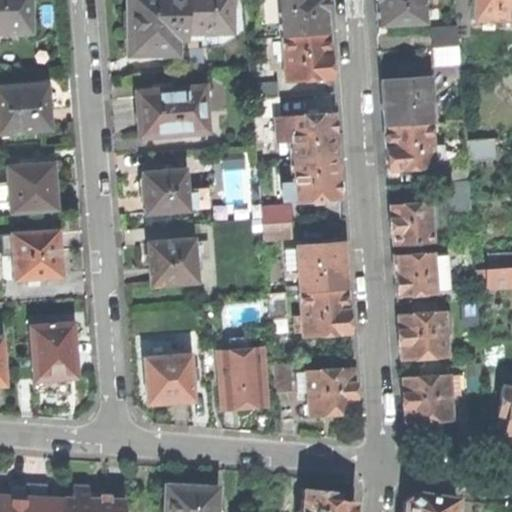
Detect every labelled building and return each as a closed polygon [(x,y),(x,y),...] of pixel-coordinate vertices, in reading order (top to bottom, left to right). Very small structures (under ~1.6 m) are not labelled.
[(0,0),(0,34),(29,35),(29,0),(0,0)] [(186,34),(185,0),(125,0),(126,55),(175,55),(175,40),(186,40),(186,34)] [(228,33),(227,0),(185,0),(186,34),(228,33)] [(278,23),(276,0),(259,0),(261,25),(278,23)] [(276,0),(278,23),(279,38),(282,37),(327,34),(325,10),(324,0),(276,0)] [(426,24),(423,0),(375,0),(376,7),(377,28),(426,24)] [(511,0),(470,0),(471,22),(511,21),(511,0)] [(432,49),(458,47),(457,29),(431,31),(432,49)] [(285,82),(331,78),(329,57),(327,34),(282,37),(285,82)] [(458,47),(432,49),(433,66),(459,64),(458,47)] [(429,90),(442,89),(461,88),(459,64),(433,66),(427,66),(427,79),(429,90)] [(427,79),(381,82),(382,100),(384,127),(431,124),(429,90),(427,79)] [(251,100),(278,98),(276,82),(250,84),(251,100)] [(46,113),(43,84),(0,87),(0,133),(47,129),(46,113)] [(137,119),(138,136),(205,131),(202,88),(181,90),(180,87),(166,88),(166,91),(135,93),(137,119)] [(442,89),(445,123),(463,122),(461,88),(442,89)] [(279,112),(278,98),(251,100),(252,114),(279,112)] [(333,114),(287,117),(289,142),(290,160),(336,156),(335,134),(333,114)] [(274,143),(289,142),(287,117),(273,118),(274,143)] [(445,123),(446,143),(465,142),(463,122),(445,123)] [(431,124),(384,127),(386,152),(387,172),(434,169),(434,164),(433,149),(431,124)] [(465,142),(467,162),(497,160),(495,139),(465,142)] [(433,149),(434,164),(442,164),(441,148),(433,149)] [(290,160),(292,183),(293,202),(339,199),(338,181),(336,156),(290,160)] [(50,165),(5,169),(6,185),(8,204),(9,214),(54,210),(52,188),(50,165)] [(441,183),(443,183),(468,182),(467,167),(440,169),(441,183)] [(143,199),(143,215),(185,213),(184,193),(182,173),(141,176),(143,199)] [(443,183),(445,212),(470,210),(468,182),(443,183)] [(280,183),(281,203),(293,202),(292,183),(280,183)] [(0,204),(8,204),(6,185),(0,185),(0,204)] [(195,212),(194,192),(184,193),(185,213),(195,212)] [(194,192),(195,212),(208,212),(206,192),(194,192)] [(391,225),(393,246),(433,243),(430,203),(390,206),(391,225)] [(262,224),(290,222),(289,206),(261,208),(262,224)] [(290,222),(262,224),(263,242),(291,240),(290,222)] [(11,252),(14,281),(59,277),(58,258),(55,232),(10,236),(11,252)] [(11,252),(10,236),(0,237),(2,252),(11,252)] [(151,287),(195,283),(193,261),(191,243),(191,240),(147,244),(149,263),(151,287)] [(191,243),(193,261),(200,261),(198,243),(191,243)] [(344,264),(343,245),(297,248),(297,254),(298,269),(300,292),(345,289),(344,264)] [(450,292),(447,252),(432,254),(435,294),(450,292)] [(511,252),(489,255),(490,269),(511,267),(511,252)] [(298,269),(297,254),(287,254),(288,269),(298,269)] [(435,294),(432,254),(393,257),(395,279),(396,297),(435,294)] [(511,287),(511,267),(490,269),(485,269),(486,289),(511,287)] [(300,292),(301,317),(303,332),(303,337),(348,333),(347,313),(345,289),(300,292)] [(267,295),(269,320),(288,318),(286,294),(267,295)] [(454,301),(455,314),(478,313),(477,300),(454,301)] [(447,356),(445,327),(444,312),(397,316),(399,338),(401,359),(447,356)] [(28,327),(31,378),(48,376),(74,375),(71,325),(28,327)] [(153,360),(172,358),(171,345),(151,347),(153,360)] [(216,350),(221,407),(243,405),(265,404),(261,347),(216,350)] [(172,358),(153,360),(143,360),(145,402),(166,401),(190,399),(189,381),(188,372),(187,357),(172,358)] [(273,365),(275,394),(292,392),(290,363),(273,365)] [(306,372),(309,416),(354,412),(352,388),(351,368),(306,372)] [(404,398),(406,423),(452,419),(448,375),(402,379),(404,398)] [(510,441),(511,441),(511,386),(502,385),(498,413),(507,415),(505,427),(504,435),(507,436),(510,441)] [(507,415),(498,413),(496,425),(505,427),(507,415)] [(62,499),(62,473),(35,472),(34,502),(61,503),(62,499)] [(165,487),(163,511),(221,511),(221,510),(214,509),(215,489),(190,488),(165,487)] [(74,488),(73,499),(62,499),(61,503),(61,511),(124,511),(125,500),(100,500),(88,499),(88,488),(74,488)] [(301,511),(353,511),(355,502),(330,500),(331,491),(304,488),(301,511)] [(454,511),(456,499),(415,493),(404,501),(403,511),(454,511)] [(61,511),(61,503),(34,502),(33,511),(61,511)]
